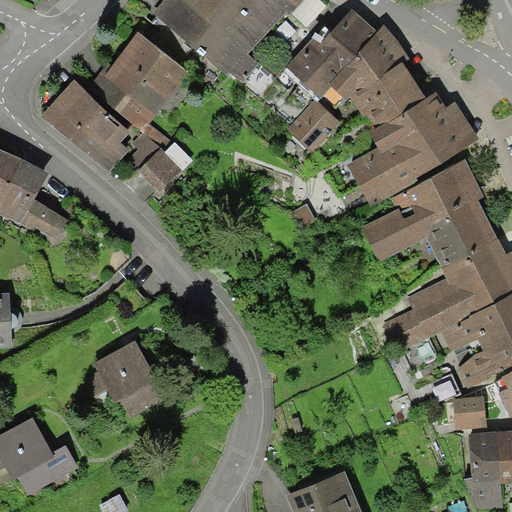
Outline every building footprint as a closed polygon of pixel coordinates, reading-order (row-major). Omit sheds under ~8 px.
[(165,0),(156,11),(238,83),(257,61),(249,54),(287,11),(291,15),(293,12),(303,0),(165,0)] [(327,7),(319,0),(303,0),(293,12),(291,15),(307,28),(327,7)] [(321,94),(331,81),(328,78),(356,40),(376,25),(349,1),(318,35),(312,30),(285,64),(321,94)] [(345,90),(401,55),(407,52),(384,19),(376,25),(356,40),(328,78),(331,81),(343,93),(345,90)] [(186,65),(134,26),(101,68),(155,110),(186,65)] [(387,116),(425,92),(401,55),(345,90),(361,116),(387,116)] [(155,110),(101,68),(87,85),(141,128),(155,110)] [(73,73),(41,112),(108,168),(129,144),(120,137),(128,125),(73,73)] [(370,198),(476,134),(454,98),(445,103),(435,87),(425,92),(387,116),(370,127),(379,143),(348,162),(370,198)] [(314,97),(286,128),(312,152),(341,120),(314,97)] [(150,134),(127,158),(160,193),(183,169),(150,134)] [(0,216),(1,217),(27,164),(0,152),(0,216)] [(440,263),(496,234),(476,194),(481,191),(464,159),(390,197),(395,205),(358,224),(376,261),(426,236),(440,263)] [(58,246),(71,225),(40,206),(52,175),(27,164),(1,217),(58,246)] [(444,325),(511,290),(511,249),(510,246),(507,248),(499,232),(496,234),(440,263),(446,275),(414,307),(386,321),(399,347),(444,325)] [(511,361),(511,290),(444,325),(443,329),(450,348),(475,334),(483,345),(474,350),(460,365),(471,384),(511,361)] [(13,297),(0,297),(0,350),(16,350),(13,297)] [(170,398),(137,343),(97,367),(101,373),(87,381),(102,405),(114,398),(120,409),(124,406),(133,420),(170,398)] [(505,415),(511,412),(511,365),(493,381),(505,415)] [(456,428),(487,424),(484,394),(454,398),(455,400),(444,401),(447,423),(455,422),(456,428)] [(54,454),(38,419),(0,436),(0,484),(15,478),(17,483),(21,481),(28,495),(83,469),(72,445),(54,454)] [(511,427),(472,431),(478,509),(500,507),(498,478),(511,477),(511,427)] [(360,511),(342,467),(284,491),(292,511),(360,511)] [(128,511),(121,496),(100,506),(103,511),(128,511)]
